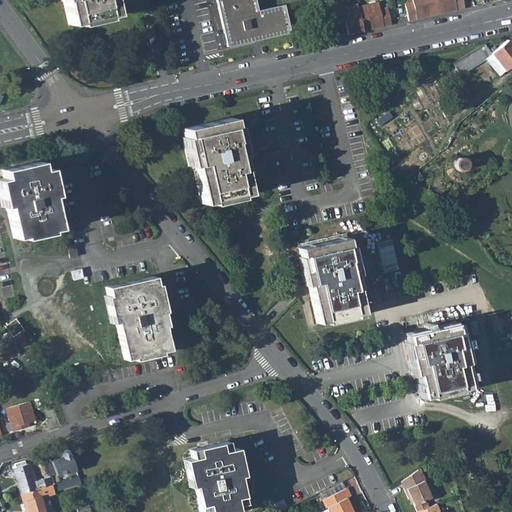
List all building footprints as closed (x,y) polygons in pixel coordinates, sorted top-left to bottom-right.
[(57,0),(63,24),(72,22),(72,24),(104,17),(103,14),(111,12),(108,0),(57,0)] [(261,39),(287,33),(281,6),(254,12),(251,0),(213,0),(224,48),(261,39)] [(462,8),(460,0),(410,0),(410,1),(403,3),(406,21),(462,8)] [(343,24),(345,35),(389,25),(385,8),(378,9),(376,3),(355,7),(355,5),(339,8),(338,6),(331,8),(335,26),(343,24)] [(498,62),(505,71),(511,65),(511,45),(508,40),(492,54),(498,62)] [(484,44),(434,73),(429,77),(434,81),(454,68),(458,75),(484,58),(484,59),(486,58),(492,54),(484,44)] [(486,58),(492,66),(498,62),(492,54),(486,58)] [(500,76),(505,71),(498,62),(492,66),(500,76)] [(435,82),(434,81),(429,77),(418,84),(424,91),(435,82)] [(441,90),(435,82),(424,91),(430,99),(441,90)] [(446,97),(441,90),(430,99),(435,106),(446,97)] [(399,120),(416,107),(405,92),(404,92),(389,104),(390,106),(389,107),(399,120)] [(451,104),(446,97),(435,106),(440,113),(451,104)] [(457,111),(451,104),(440,113),(446,120),(457,111)] [(441,141),(416,107),(399,120),(395,123),(400,129),(403,126),(414,140),(419,136),(430,149),(441,141)] [(235,124),(232,124),(230,116),(182,128),(183,135),(181,136),(188,165),(190,164),(199,202),(206,201),(206,204),(238,196),(237,194),(246,192),(241,167),(242,167),(238,153),(242,153),(238,138),(235,124)] [(368,120),(363,124),(368,131),(373,127),(368,120)] [(412,164),(403,151),(390,161),(400,174),(412,164)] [(465,156),(463,156),(461,156),(459,157),(458,158),(456,159),(456,161),(455,163),(455,166),(457,168),(458,169),(459,170),(460,171),(463,171),(465,171),(467,170),(468,169),(470,168),(471,165),(471,163),(470,161),(470,160),(469,158),(467,157),(465,156)] [(60,192),(64,191),(58,163),(50,165),(48,157),(11,165),(13,173),(6,175),(12,203),(16,202),(23,233),(31,232),(32,235),(60,228),(59,225),(67,223),(60,192)] [(349,245),(346,245),(344,236),(298,247),(300,256),(298,256),(304,285),(308,284),(317,320),(324,319),(324,321),(352,315),(351,313),(361,310),(355,288),(356,288),(353,273),(356,273),(349,245)] [(68,258),(77,256),(74,242),(65,245),(68,258)] [(72,281),(82,278),(80,269),(70,272),(72,281)] [(159,313),(164,312),(157,284),(155,284),(152,275),(105,286),(107,295),(104,295),(111,323),(113,323),(116,336),(118,336),(124,358),(132,356),(133,359),(160,353),(159,350),(168,349),(159,313)] [(23,330),(16,319),(5,327),(12,337),(23,330)] [(458,330),(455,331),(453,322),(406,333),(408,341),(405,342),(413,374),(417,373),(422,396),(431,394),(431,397),(460,390),(460,388),(467,387),(462,363),(465,362),(458,330)] [(12,337),(0,346),(0,358),(0,360),(18,355),(17,350),(30,346),(23,330),(12,337)] [(28,423),(35,421),(29,402),(6,409),(12,431),(29,426),(28,423)] [(239,476),(243,475),(237,448),(230,450),(228,441),(189,450),(191,459),(184,460),(190,487),(194,486),(200,511),(208,511),(210,511),(209,511),(238,511),(237,505),(245,503),(239,476)] [(67,467),(74,464),(69,450),(62,453),(67,467)] [(36,481),(30,463),(26,464),(15,468),(13,468),(21,494),(40,488),(52,484),(79,476),(76,469),(36,481)] [(428,488),(420,467),(401,481),(408,499),(410,498),(412,503),(416,511),(428,507),(425,500),(431,498),(427,488),(428,488)] [(21,494),(26,511),(47,511),(43,497),(55,494),(54,491),(81,483),(79,476),(52,484),(40,488),(21,494)] [(318,493),(322,500),(345,489),(342,482),(318,493)] [(83,504),(88,502),(82,487),(77,488),(83,504)] [(345,489),(322,500),(326,509),(328,508),(329,511),(356,511),(357,511),(355,511),(352,511),(346,498),(351,496),(347,488),(345,489)] [(83,504),(76,506),(77,511),(81,511),(84,511),(90,509),(88,502),(83,504)]
